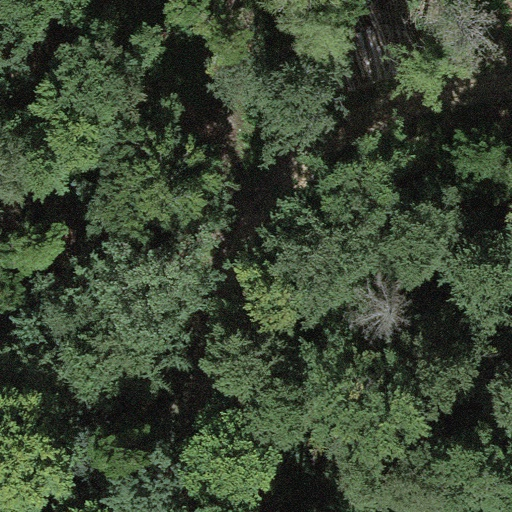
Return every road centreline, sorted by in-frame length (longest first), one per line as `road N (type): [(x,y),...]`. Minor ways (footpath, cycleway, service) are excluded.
road 1 (track): [(142,511),(232,197),(313,125),(456,80),(511,87)]
road 2 (track): [(258,174),(242,116),(250,0)]
